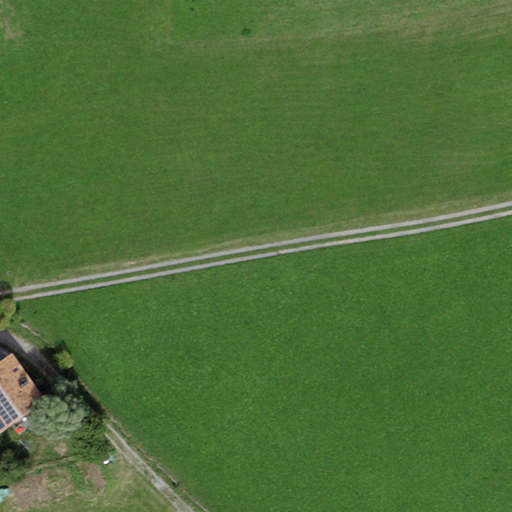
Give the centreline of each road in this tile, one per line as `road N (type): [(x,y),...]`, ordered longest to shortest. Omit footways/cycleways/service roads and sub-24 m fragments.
road 1 (track): [(0,297),(511,208)]
road 2 (track): [(0,335),(51,373),(183,511)]
